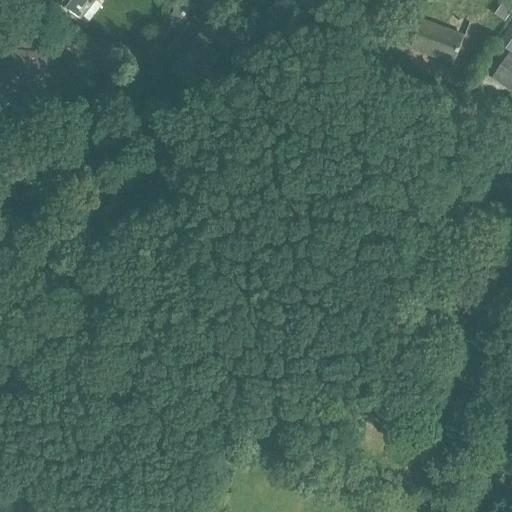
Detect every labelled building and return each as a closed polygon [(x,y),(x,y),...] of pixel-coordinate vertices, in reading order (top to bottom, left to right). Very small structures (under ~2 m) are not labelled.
[(57,0),(82,20),(85,17),(91,21),(102,5),(97,1),(97,0),(57,0)] [(182,25),(197,5),(189,0),(182,0),(171,17),(182,25)] [(511,6),(504,1),(495,15),(505,21),(511,11),(511,6)] [(454,64),(465,35),(422,19),(411,48),(454,64)] [(511,24),(500,44),(511,51),(511,24)] [(207,31),(173,72),(191,88),(226,46),(207,31)] [(45,92),(48,52),(33,51),(34,38),(17,37),(12,88),(45,92)] [(511,53),(510,52),(493,77),(511,90),(511,53)] [(0,91),(0,106),(6,111),(13,101),(0,91)] [(100,133),(101,117),(80,115),(80,119),(73,118),(72,131),(100,133)] [(137,127),(120,140),(148,150),(153,140),(139,135),(137,127)] [(43,161),(35,163),(32,170),(33,178),(40,182),(48,180),(53,173),(51,165),(43,161)] [(121,327),(132,291),(105,282),(94,318),(121,327)] [(263,410),(275,415),(281,398),(273,395),(270,403),(266,402),(263,410)] [(359,395),(353,410),(367,415),(373,400),(359,395)] [(61,511),(68,495),(49,488),(40,511),(43,511),(42,511),(61,511)] [(147,511),(168,511),(173,499),(154,492),(147,511)]
